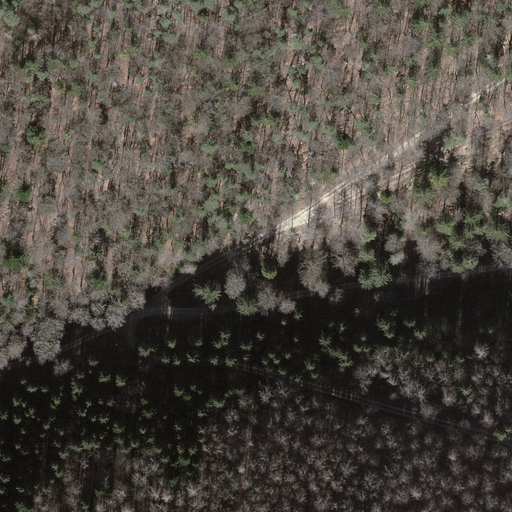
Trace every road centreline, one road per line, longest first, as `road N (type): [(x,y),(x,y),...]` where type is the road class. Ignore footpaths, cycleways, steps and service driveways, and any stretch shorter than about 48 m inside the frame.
road 1 (track): [(511,264),(202,312),(144,304),(122,326),(0,369)]
road 2 (track): [(144,304),(511,73)]
road 3 (track): [(511,445),(232,368),(173,364),(137,350),(122,326)]
road 4 (track): [(274,226),(304,222),(511,116)]
